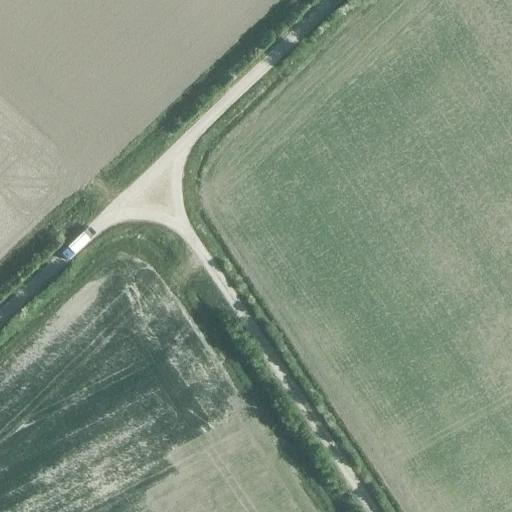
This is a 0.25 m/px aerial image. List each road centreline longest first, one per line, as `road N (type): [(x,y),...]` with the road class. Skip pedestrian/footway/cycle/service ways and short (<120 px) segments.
road 1 (unclassified): [(373,511),(184,224)]
road 2 (unclassified): [(189,139),(338,0)]
road 3 (unclassified): [(0,323),(104,227)]
road 4 (unclassified): [(104,227),(189,139)]
